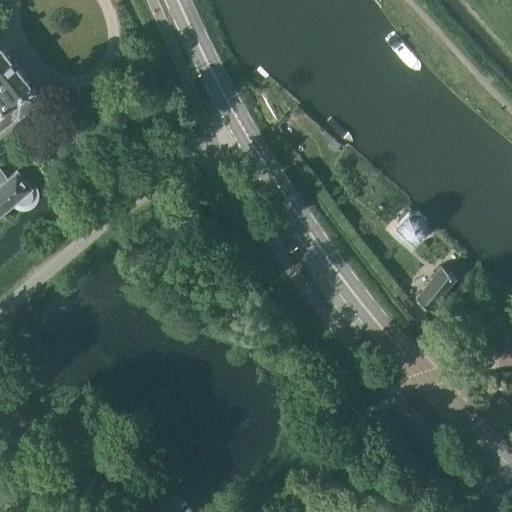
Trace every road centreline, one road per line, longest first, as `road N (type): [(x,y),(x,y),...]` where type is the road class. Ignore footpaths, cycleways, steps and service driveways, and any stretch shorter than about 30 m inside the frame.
road 1 (secondary): [(425,378),(296,215),(233,111)]
road 2 (unclassified): [(0,317),(233,111)]
road 3 (residential): [(0,511),(51,462),(90,447),(124,463),(173,511)]
road 4 (secondary): [(511,467),(425,378)]
road 5 (secondary): [(233,111),(182,0)]
